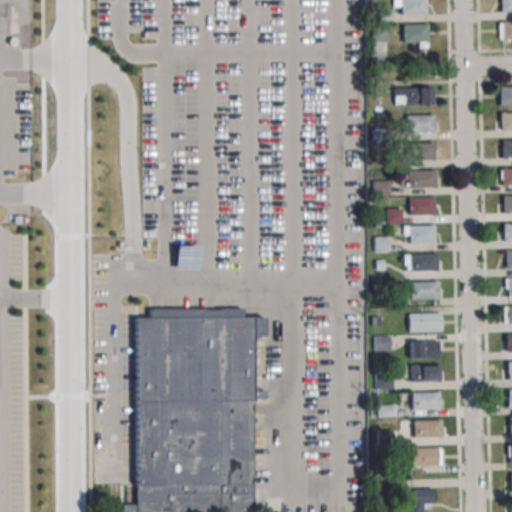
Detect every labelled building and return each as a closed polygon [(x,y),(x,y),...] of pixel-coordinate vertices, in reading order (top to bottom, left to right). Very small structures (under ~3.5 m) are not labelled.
[(425,14),(425,0),(392,0),(392,5),(398,5),(398,14),(425,14)] [(511,0),(498,0),(498,11),(511,11),(511,0)] [(387,7),(387,22),(371,22),(371,7),(387,7)] [(511,20),(497,20),(497,39),(511,39),(511,20)] [(400,43),(427,43),(427,23),(400,23),(400,43)] [(369,24),(369,40),(384,40),(384,24),(369,24)] [(498,104),(511,104),(511,85),(498,85),(498,104)] [(430,87),(392,87),(392,104),(430,104),(430,87)] [(511,111),(499,111),(499,129),(511,129),(511,111)] [(404,114),(404,131),(432,131),(432,114),(404,114)] [(389,128),(389,140),(372,140),(372,128),(389,128)] [(511,140),(499,140),(499,157),(511,157),(511,140)] [(408,143),(408,160),(433,160),(433,143),(408,143)] [(511,168),(499,168),(499,185),(511,185),(511,168)] [(433,170),(405,170),(405,187),(433,187),(433,170)] [(389,181),(389,196),(372,196),(372,181),(389,181)] [(511,213),(511,195),(500,195),(500,213),(511,213)] [(406,197),(406,215),(433,215),(433,197),(406,197)] [(385,209),(386,223),(401,223),(401,209),(385,209)] [(511,240),(511,223),(501,223),(501,240),(511,240)] [(433,226),(402,227),(402,237),(408,237),(408,244),(434,244),(433,226)] [(388,237),(389,251),(374,252),(373,237),(388,237)] [(511,249),(503,249),(503,267),(511,267),(511,249)] [(435,270),(435,253),(402,253),(402,270),(435,270)] [(383,261),(383,270),(375,270),(375,261),(383,261)] [(436,281),(408,281),(408,298),(436,298),(436,281)] [(511,305),(502,305),(502,323),(511,323),(511,305)] [(134,320),(136,504),(121,504),(121,511),(253,511),(252,316),(243,316),(242,308),(149,309),(149,319),(134,320)] [(439,312),(406,312),(406,330),(439,330),(439,312)] [(380,318),(379,327),(371,326),(372,318),(380,318)] [(388,350),(388,335),(372,335),(372,350),(388,350)] [(438,359),(438,341),(410,342),(410,360),(438,359)] [(438,367),(425,367),(425,365),(410,366),(411,383),(438,383),(438,367)] [(375,375),(375,390),(392,389),(391,375),(375,375)] [(409,392),(409,409),(438,409),(438,392),(409,392)] [(395,405),(396,417),(377,418),(377,406),(395,405)] [(411,437),(439,437),(439,419),(411,419),(411,437)] [(392,431),(392,445),(377,446),(377,431),(392,431)] [(408,464),(439,464),(439,447),(408,447),(408,464)] [(421,511),(421,505),(431,505),(431,488),(407,488),(407,511),(421,511)]
